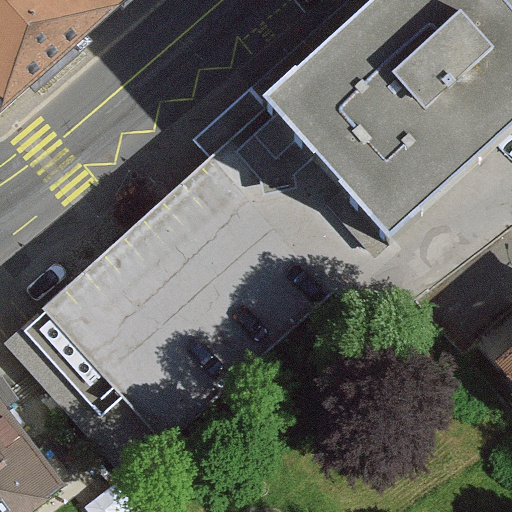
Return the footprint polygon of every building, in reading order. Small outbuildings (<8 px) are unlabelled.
[(0,0),(0,121),(123,8),(115,0),(0,0)] [(511,136),(511,19),(494,0),(387,0),(267,109),(391,246),(511,136)] [(391,246),(267,109),(218,153),(43,311),(5,345),(129,482),(167,447),(342,290),(391,246)] [(511,358),(499,370),(511,385),(511,358)] [(0,402),(0,511),(37,511),(71,485),(0,402)]
